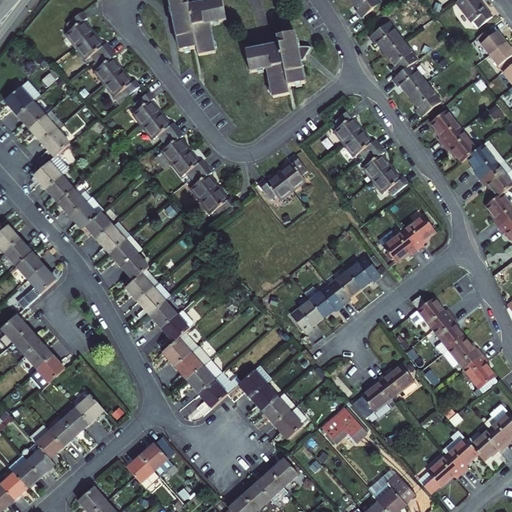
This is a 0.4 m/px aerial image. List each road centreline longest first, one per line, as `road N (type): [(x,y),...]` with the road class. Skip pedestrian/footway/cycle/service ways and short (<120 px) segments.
road 1 (residential): [(159,406),(84,271),(0,175)]
road 2 (residential): [(131,0),(128,27),(215,139),(238,153),(257,150)]
road 3 (residential): [(465,244),(439,183),(355,73)]
road 4 (residential): [(465,244),(328,350)]
road 5 (residential): [(48,504),(159,406)]
road 6 (residential): [(257,150),(355,73)]
